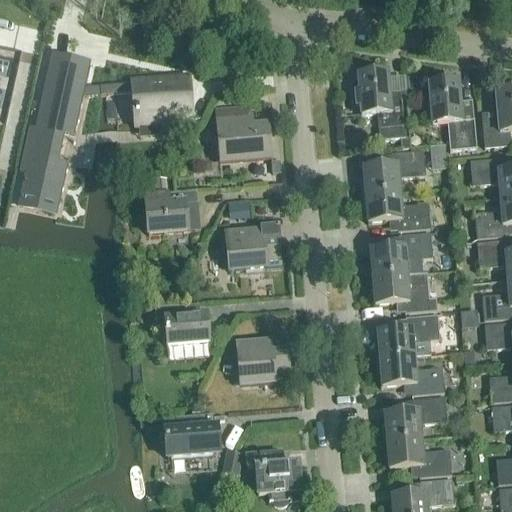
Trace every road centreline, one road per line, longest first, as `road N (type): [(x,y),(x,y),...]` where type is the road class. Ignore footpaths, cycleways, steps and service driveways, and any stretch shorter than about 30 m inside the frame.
road 1 (residential): [(334,511),(291,22)]
road 2 (residential): [(511,51),(291,22)]
